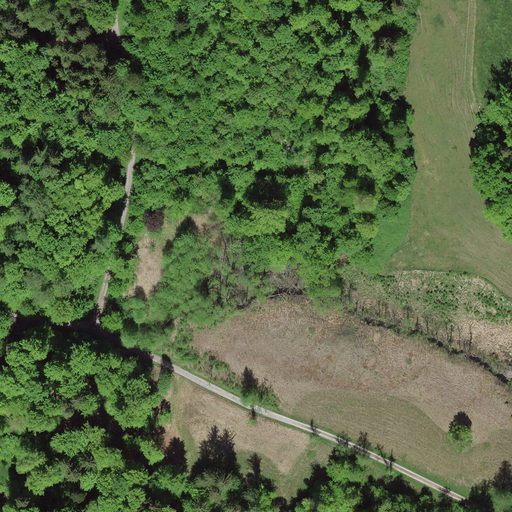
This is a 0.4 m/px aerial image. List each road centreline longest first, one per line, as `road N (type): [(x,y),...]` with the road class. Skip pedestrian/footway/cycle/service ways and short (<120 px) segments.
road 1 (track): [(490,511),(95,324),(0,309)]
road 2 (track): [(95,324),(132,165),(134,119),(116,0)]
road 3 (track): [(120,34),(0,19)]
